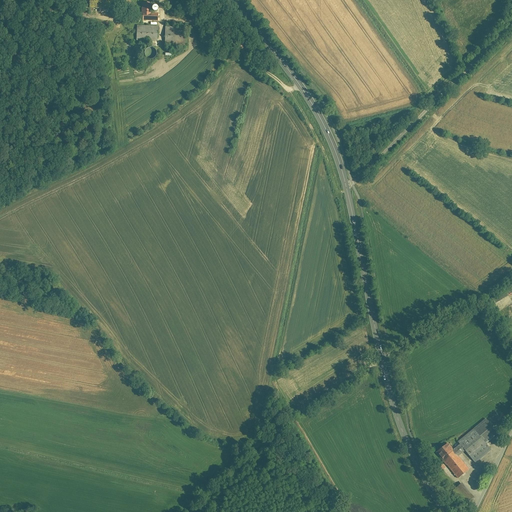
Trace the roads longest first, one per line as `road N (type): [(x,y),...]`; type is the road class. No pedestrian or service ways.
road 1 (tertiary): [(444,511),(389,393),(344,185)]
road 2 (unclassified): [(511,24),(344,185)]
road 3 (tertiary): [(344,185),(299,85),(231,0)]
